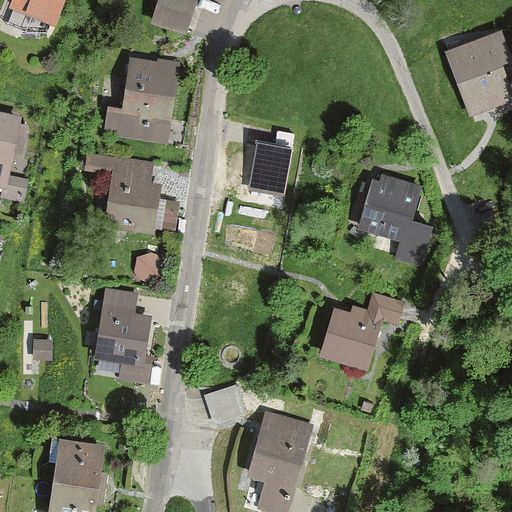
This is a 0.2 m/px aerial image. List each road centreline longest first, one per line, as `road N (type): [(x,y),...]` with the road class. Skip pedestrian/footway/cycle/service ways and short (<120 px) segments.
road 1 (residential): [(166,439),(222,61),(240,0)]
road 2 (track): [(461,221),(487,328),(511,355)]
